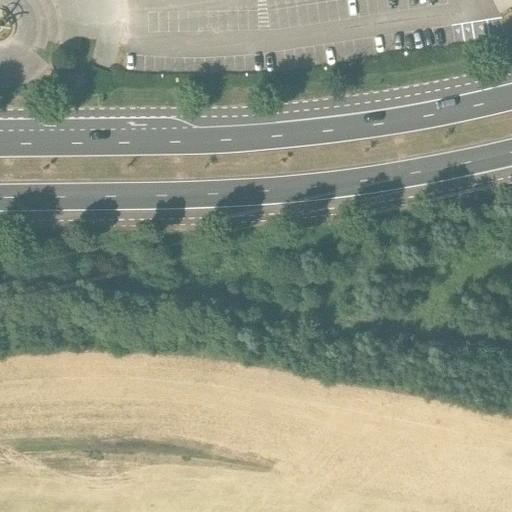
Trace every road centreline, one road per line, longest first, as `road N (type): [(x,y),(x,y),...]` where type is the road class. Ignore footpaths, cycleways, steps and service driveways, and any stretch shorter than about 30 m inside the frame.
road 1 (primary): [(511,97),(311,134),(0,144)]
road 2 (primary): [(0,198),(290,189),(511,152)]
